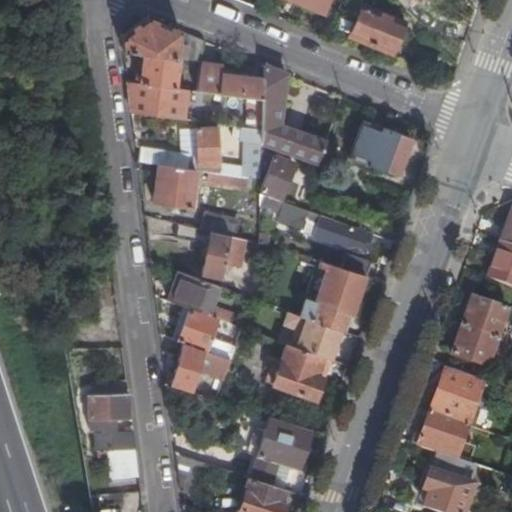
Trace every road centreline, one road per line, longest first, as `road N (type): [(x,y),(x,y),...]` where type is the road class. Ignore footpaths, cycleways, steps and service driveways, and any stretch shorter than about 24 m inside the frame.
road 1 (residential): [(161,511),(93,0)]
road 2 (tertiary): [(465,143),(335,511)]
road 3 (residential): [(152,0),(444,113),(465,143)]
road 4 (tertiary): [(511,11),(465,143)]
